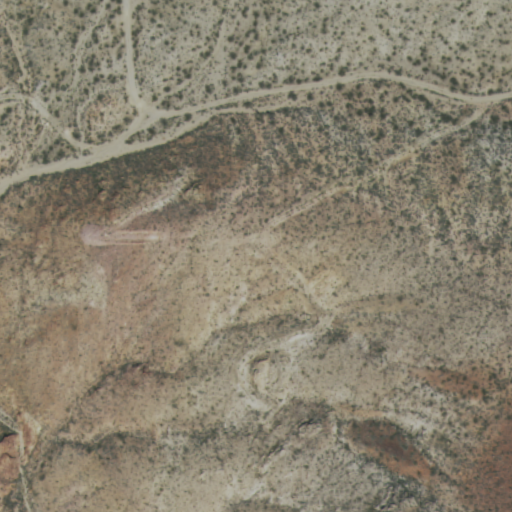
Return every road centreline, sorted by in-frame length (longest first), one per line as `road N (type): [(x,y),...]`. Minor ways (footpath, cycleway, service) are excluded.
road 1 (track): [(511,86),(455,114),(392,93),(132,150),(85,150),(0,114)]
road 2 (track): [(236,407),(246,381),(319,355),(319,308),(293,271),(293,224),(450,135),(455,114)]
road 3 (track): [(132,150),(132,0)]
